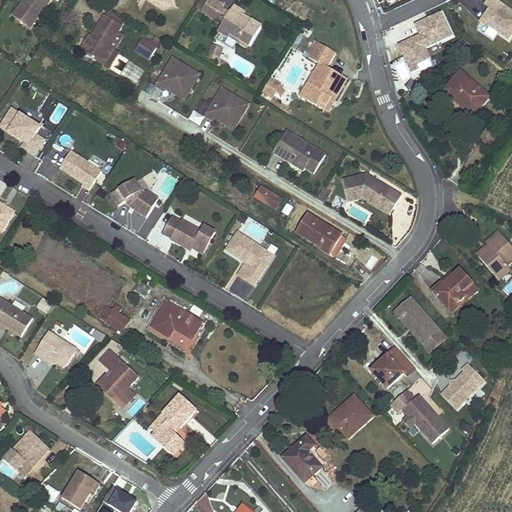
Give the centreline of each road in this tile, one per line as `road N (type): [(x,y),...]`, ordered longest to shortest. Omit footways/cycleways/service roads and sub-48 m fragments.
road 1 (residential): [(0,162),(312,356)]
road 2 (residential): [(148,100),(404,255)]
road 3 (residential): [(404,255),(426,222),(429,199),(421,166),(389,109),(359,0)]
road 4 (residential): [(0,363),(47,422),(177,498)]
road 5 (residential): [(177,498),(312,356)]
road 6 (residential): [(312,356),(404,255)]
